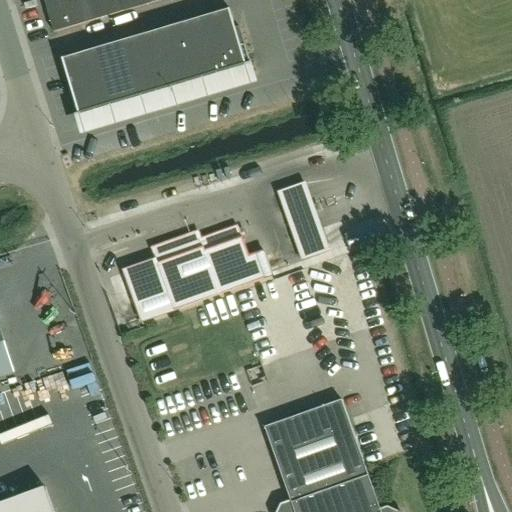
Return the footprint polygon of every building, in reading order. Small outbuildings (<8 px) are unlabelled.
[(124,12),(120,0),(44,0),(54,33),(124,12)] [(120,0),(124,12),(152,4),(150,0),(120,0)] [(230,10),(63,60),(77,108),(75,108),(80,122),(81,122),(82,125),(249,75),(249,72),(253,71),(240,28),(236,29),(230,10)] [(317,181),(288,190),(311,263),(340,253),(317,181)] [(154,262),(121,274),(140,327),(274,279),(264,253),(249,259),(237,227),(201,240),(198,232),(150,250),(154,262)] [(0,377),(14,373),(0,325),(0,377)] [(381,510),(342,400),(265,427),(291,501),(281,505),(277,511),(397,511),(388,507),(381,510)] [(0,511),(53,511),(45,488),(0,504),(0,511)]
